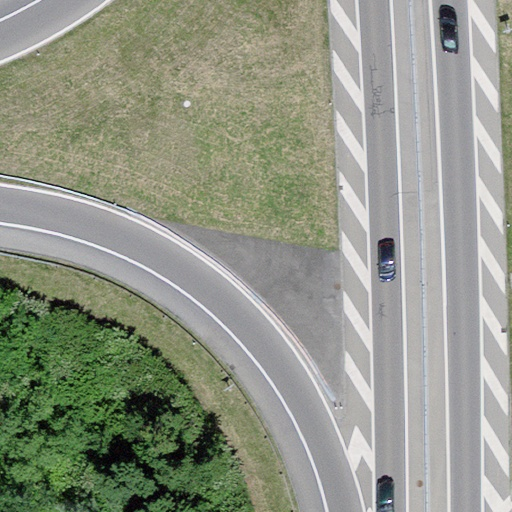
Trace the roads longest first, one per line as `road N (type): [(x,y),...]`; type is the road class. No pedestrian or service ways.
road 1 (motorway): [(467,511),(452,0)]
road 2 (motorway): [(373,0),(386,511)]
road 3 (motorway): [(0,208),(116,236),(211,292),(289,379),(344,511)]
